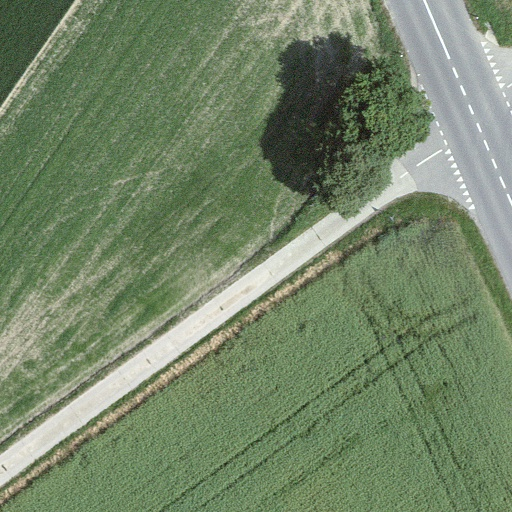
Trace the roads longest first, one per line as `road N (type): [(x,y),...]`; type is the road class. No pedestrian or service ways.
road 1 (unclassified): [(0,473),(477,124)]
road 2 (secondary): [(477,124),(423,0)]
